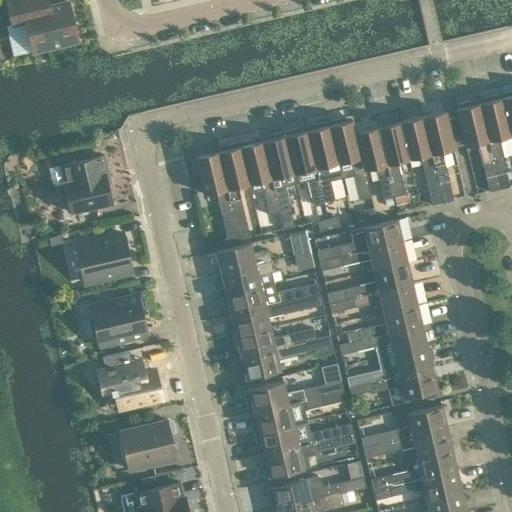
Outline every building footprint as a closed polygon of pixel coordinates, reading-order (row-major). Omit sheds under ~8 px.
[(48,0),(7,0),(13,21),(26,18),(33,49),(78,38),(69,0),(65,0),(50,4),(48,0)] [(505,94),(503,95),(511,131),(511,89),(505,91),(505,94)] [(490,97),(481,100),(501,186),(511,183),(503,147),(504,147),(501,134),(511,131),(503,95),(501,95),(501,92),(490,95),(490,97)] [(460,105),(457,105),(466,142),(478,139),(481,153),(481,152),(490,188),(501,186),(481,100),(472,102),(471,99),(459,102),(460,105)] [(446,108),(423,113),(441,191),(443,199),(454,197),(452,189),(446,161),(443,148),(455,145),(446,108)] [(423,113),(401,119),(410,156),(421,153),(423,166),(424,166),(432,202),(443,199),(441,191),(423,113)] [(354,116),(330,122),(339,159),(342,174),(355,171),(361,197),(372,195),(365,166),(364,166),(356,129),(357,129),(354,116)] [(401,119),(379,124),(395,194),(406,191),(402,171),(399,158),(410,156),(401,119)] [(330,122),(308,127),(325,199),(336,197),(331,177),(342,174),(339,159),(330,122)] [(357,129),(356,129),(364,166),(365,166),(376,163),(379,176),(380,176),(384,196),(386,196),(395,194),(379,124),(357,129)] [(308,127),(285,133),(294,170),(297,180),(308,177),(314,202),(325,199),(308,127)] [(285,133),(263,138),(280,210),(280,212),(292,209),(286,182),(297,180),(294,170),(285,133)] [(263,138),(241,143),(250,180),(261,177),(264,190),(265,190),(270,212),(280,210),(263,138)] [(241,143),(219,148),(238,227),(237,227),(239,236),(251,234),(242,196),(240,183),(250,180),(241,143)] [(194,157),(192,159),(195,169),(197,170),(199,170),(204,191),(217,188),(227,229),(229,239),(239,236),(237,227),(238,227),(219,148),(196,154),(196,156),(194,157)] [(102,154),(50,167),(53,179),(57,182),(67,180),(71,179),(77,205),(110,198),(107,183),(109,182),(102,154)] [(395,194),(386,196),(388,204),(397,202),(395,194)] [(368,207),(366,210),(367,217),(377,215),(374,205),(368,207)] [(336,214),(329,216),(331,226),(342,223),(340,216),(336,214)] [(321,218),(319,221),(321,228),(331,226),(329,216),(321,218)] [(339,243),(318,248),(320,258),(341,253),(403,238),(398,217),(358,226),(350,228),(353,238),(352,240),(339,243)] [(307,227),(290,231),(292,240),(309,236),(307,227)] [(61,232),(50,235),(52,243),(63,240),(61,232)] [(122,234),(79,245),(86,277),(129,266),(122,234)] [(341,253),(320,258),(323,268),(371,256),(374,267),(408,259),(403,238),(341,253)] [(251,240),(217,248),(222,270),(272,258),(269,247),(254,251),(251,240)] [(312,248),(295,252),(298,268),(315,264),(312,248)] [(272,258),(222,270),(227,291),(261,283),(275,280),(272,270),(274,269),(272,258)] [(377,279),(328,291),(330,301),(351,296),(351,295),(413,280),(408,259),(374,267),(377,279)] [(261,283),(227,291),(232,312),(266,304),(322,291),(319,280),(277,289),(275,280),(261,283)] [(351,296),(330,301),(333,310),(381,299),(384,309),(418,301),(413,280),(351,295),(351,296)] [(112,287),(100,290),(102,298),(114,295),(112,287)] [(266,304),(232,312),(237,333),(271,325),(269,315),(324,302),(322,291),(266,304)] [(95,315),(81,318),(85,335),(99,331),(101,337),(143,327),(137,298),(94,308),(95,315)] [(387,321),(347,330),(350,340),(423,322),(418,301),(384,309),(387,321)] [(350,340),(340,342),(342,352),(377,344),(379,355),(428,343),(423,322),(350,340)] [(271,325),(237,333),(242,354),(292,342),(306,338),(316,336),(314,326),(304,328),(274,335),(271,325)] [(292,342),(242,354),(247,376),(281,368),(279,357),(316,348),(318,352),(327,350),(335,348),(331,332),(316,336),(306,338),(292,342)] [(382,366),(347,374),(350,384),(370,379),(433,364),(431,358),(434,357),(435,355),(433,345),(431,343),(428,344),(428,343),(379,355),(382,366)] [(106,366),(99,368),(103,387),(115,384),(119,404),(162,393),(156,368),(156,366),(145,369),(142,357),(134,359),(131,347),(103,353),(106,366)] [(338,360),(322,364),(326,381),(342,378),(338,360)] [(370,379),(350,384),(352,393),(372,388),(372,390),(387,386),(389,387),(392,403),(405,400),(404,395),(438,387),(433,364),(370,379)] [(247,388),(246,390),(248,399),(251,401),(253,400),(255,409),(344,388),(342,378),(326,381),(287,391),(284,378),(249,386),(250,387),(247,388)] [(253,413),(252,415),(254,425),(257,426),(259,426),(260,430),(294,422),(308,419),(306,407),(347,398),(344,388),(255,409),(256,412),(253,413)] [(398,426),(361,434),(364,445),(376,442),(376,441),(380,440),(380,441),(447,425),(442,402),(408,410),(411,423),(398,426)] [(167,417),(120,428),(130,467),(176,456),(167,417)] [(258,433),(257,436),(259,445),(261,447),(263,446),(265,451),(354,430),(352,420),(311,430),(308,419),(294,422),(260,430),(260,433),(258,433)] [(376,442),(364,445),(366,455),(402,447),(402,446),(416,443),(418,454),(452,446),(447,425),(380,441),(380,440),(376,441),(376,442)] [(264,460),(263,462),(265,472),(268,473),(270,473),(270,474),(304,466),(311,464),(309,454),(315,453),(315,450),(356,440),(354,430),(265,451),(267,459),(264,460)] [(407,468),(371,477),(374,487),(457,467),(452,446),(418,454),(412,456),(407,468)] [(457,467),(374,487),(376,497),(412,489),(412,488),(426,485),(428,496),(462,488),(457,467)] [(156,473),(141,476),(143,484),(158,480),(156,473)] [(320,473),(268,485),(271,497),(274,499),(276,499),(278,506),(342,491),(353,488),(367,485),(364,474),(324,483),(322,474),(320,473)] [(135,492),(121,495),(124,511),(189,511),(185,493),(184,493),(181,480),(135,491),(135,492)] [(353,488),(342,491),(344,500),(356,497),(353,488)] [(417,510),(409,511),(454,511),(467,509),(462,488),(428,496),(431,507),(417,511),(417,510)] [(342,491),(278,506),(278,511),(315,511),(314,509),(344,502),(344,500),(342,491)]
